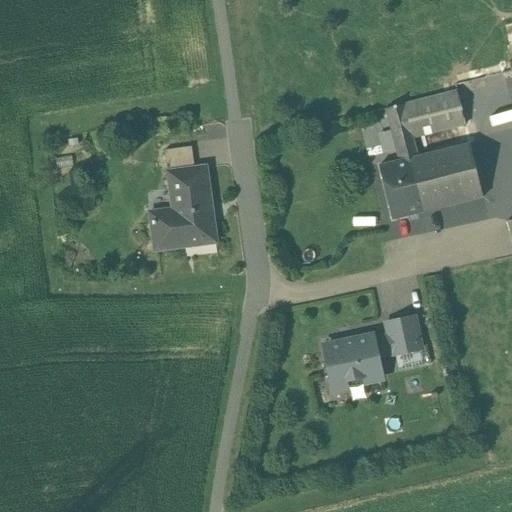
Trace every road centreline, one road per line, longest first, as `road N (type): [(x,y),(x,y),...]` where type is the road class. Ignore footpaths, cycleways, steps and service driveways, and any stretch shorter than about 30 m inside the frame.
road 1 (unclassified): [(258,287),(217,0)]
road 2 (track): [(210,511),(258,287)]
